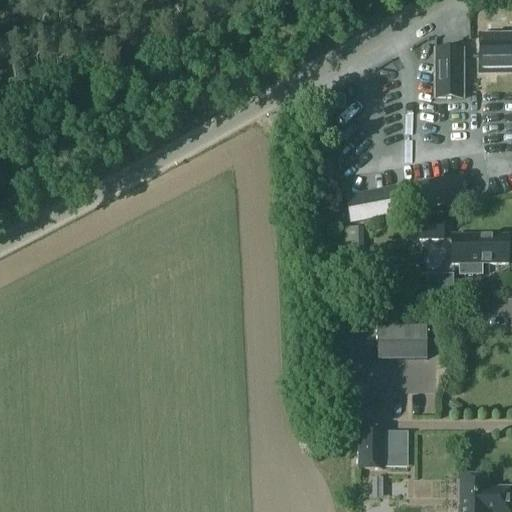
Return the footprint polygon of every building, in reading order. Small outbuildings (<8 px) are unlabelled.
[(511,39),(480,40),(480,64),(480,74),(511,73),(511,39)] [(464,52),(434,52),(434,104),(464,104),(464,52)] [(316,165),(317,190),(331,189),(329,164),(316,165)] [(462,179),(348,199),(352,225),(466,205),(462,179)] [(447,221),(419,221),(419,243),(447,243),(447,221)] [(459,265),(459,278),(482,278),(482,266),(508,266),(507,239),(467,239),(468,265),(459,265)] [(425,321),(376,322),(377,346),(426,345),(425,321)] [(360,433),(359,471),(382,471),(382,433),(360,433)] [(486,482),(458,481),(458,499),(459,499),(459,511),(510,511),(510,491),(486,491),(486,482)]
